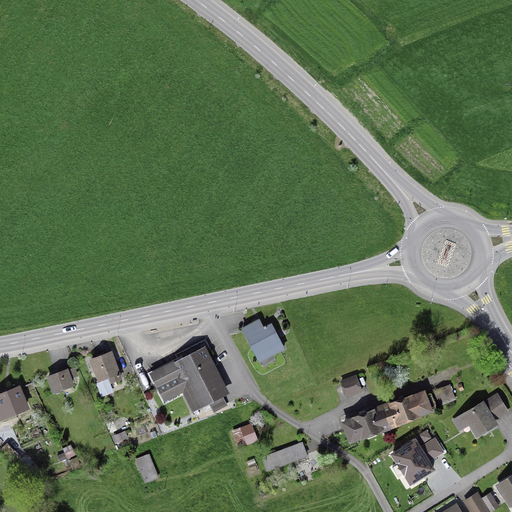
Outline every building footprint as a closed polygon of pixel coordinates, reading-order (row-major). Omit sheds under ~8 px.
[(272,354),(283,349),(271,325),(265,328),(265,326),(263,327),(263,329),(261,330),(256,322),(241,329),(255,356),(269,349),(272,354)] [(208,403),(212,411),(225,404),(204,364),(209,361),(202,348),(151,374),(158,388),(176,378),(193,411),(208,403)] [(119,379),(117,372),(110,354),(91,361),(98,380),(108,376),(111,382),(119,379)] [(53,392),(71,386),(65,370),(48,377),(53,392)] [(360,391),(354,377),(340,382),(346,396),(360,391)] [(447,402),(454,400),(448,386),(441,388),(447,402)] [(0,418),(25,408),(17,388),(0,395),(0,418)] [(397,403),(382,409),(388,426),(429,410),(422,393),(404,400),(403,398),(396,400),(397,403)] [(486,402),(496,418),(506,411),(496,395),(486,402)] [(208,404),(202,407),(205,412),(210,409),(208,404)] [(475,434),(494,423),(482,404),(464,415),(463,413),(452,420),(459,431),(469,424),(475,434)] [(350,441),(388,426),(382,409),(366,415),(365,412),(359,415),(360,417),(343,423),(350,441)] [(256,440),(250,425),(232,432),(238,446),(256,440)] [(126,438),(124,432),(114,436),(116,442),(126,438)] [(33,474),(24,463),(13,451),(0,436),(0,448),(7,456),(19,468),(29,478),(33,474)] [(409,482),(434,468),(416,436),(391,450),(409,482)] [(174,452),(170,441),(149,449),(153,460),(174,452)] [(305,455),(301,444),(262,458),(267,470),(305,455)] [(145,483),(157,478),(147,455),(136,459),(145,483)] [(72,469),(78,466),(75,459),(69,461),(72,469)] [(511,476),(497,486),(508,503),(511,500),(511,476)] [(488,511),(477,493),(464,502),(470,511),(488,511)] [(489,494),(481,498),(490,511),(497,507),(489,494)]
